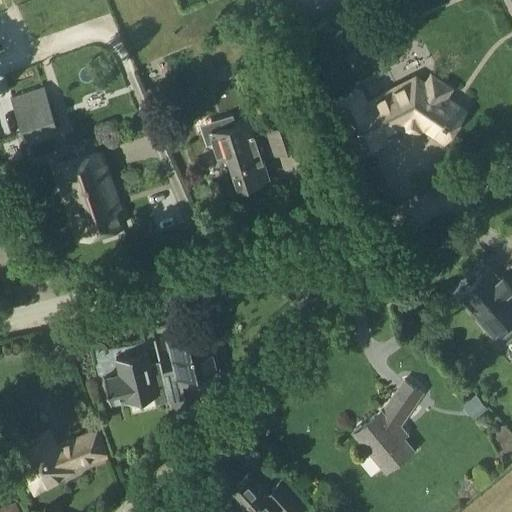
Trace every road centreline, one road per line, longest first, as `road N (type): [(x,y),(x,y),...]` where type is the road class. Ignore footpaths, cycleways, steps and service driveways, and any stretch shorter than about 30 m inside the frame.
road 1 (residential): [(0,321),(417,218)]
road 2 (residential): [(118,511),(401,262),(417,218)]
